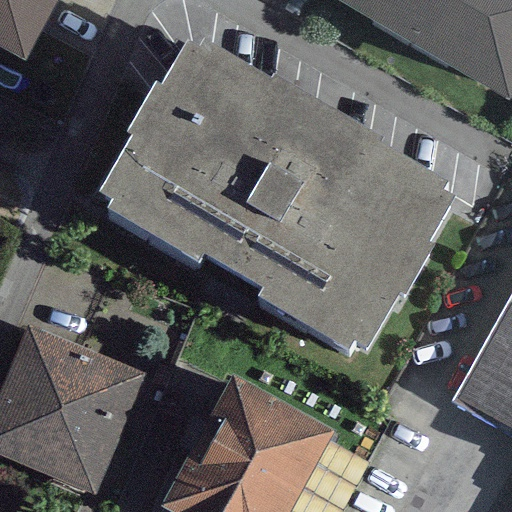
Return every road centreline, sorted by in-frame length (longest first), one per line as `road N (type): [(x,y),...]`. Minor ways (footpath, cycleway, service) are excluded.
road 1 (residential): [(168,0),(0,354)]
road 2 (unknown): [(247,0),(445,87)]
